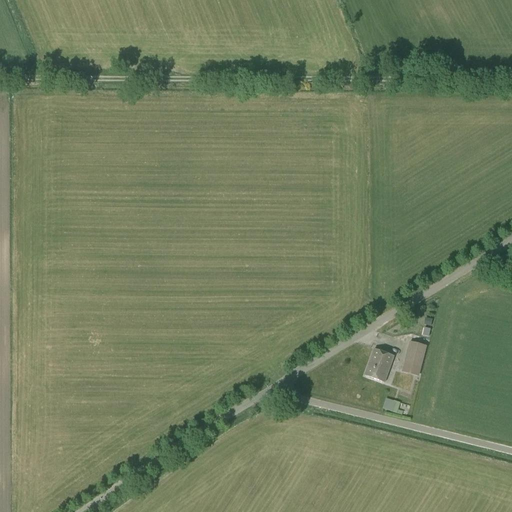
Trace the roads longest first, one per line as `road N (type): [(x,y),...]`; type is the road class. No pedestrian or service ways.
road 1 (track): [(511,81),(0,77)]
road 2 (unclassified): [(279,384),(511,240)]
road 3 (unclassified): [(511,450),(286,394),(279,384)]
road 4 (unclassified): [(82,511),(279,384)]
